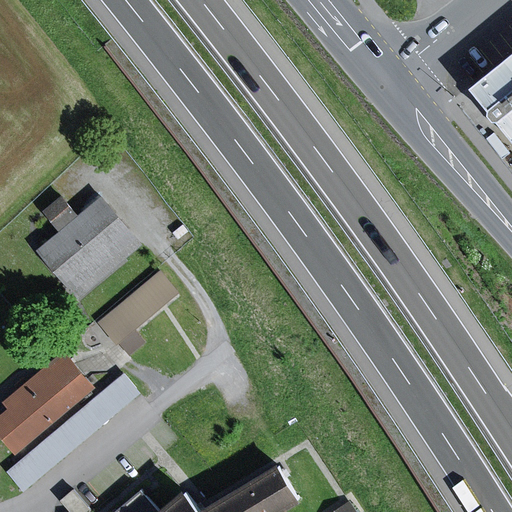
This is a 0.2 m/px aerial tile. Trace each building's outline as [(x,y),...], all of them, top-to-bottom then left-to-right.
[(511,59),(471,90),(511,143),(511,59)] [(57,234),(35,253),(74,301),(140,248),(99,199),(76,218),(60,198),(40,214),(57,234)] [(160,272),(97,325),(116,348),(119,345),(135,332),(179,295),(160,272)] [(135,332),(119,345),(129,358),(146,344),(135,332)] [(0,439),(13,457),(95,391),(67,357),(62,361),(60,357),(1,405),(2,406),(0,407),(0,439)] [(124,375),(4,472),(21,494),(141,396),(124,375)] [(292,511),(298,509),(274,470),(200,511),(192,511),(180,496),(162,511),(142,487),(112,511),(292,511)] [(355,511),(348,502),(333,511),(355,511)]
